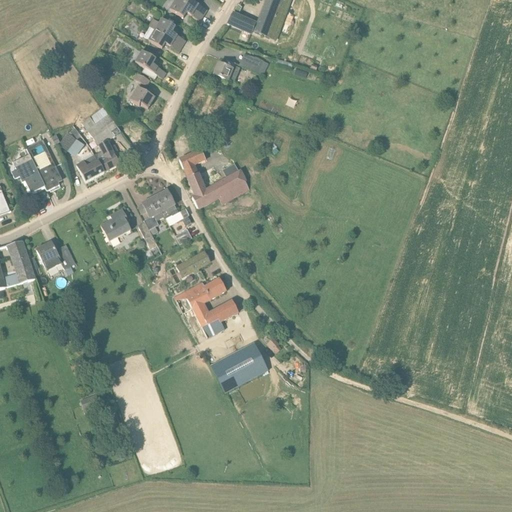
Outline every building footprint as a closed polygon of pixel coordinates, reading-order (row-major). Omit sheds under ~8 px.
[(174,0),(176,1),(203,18),(207,12),(193,3),(195,0),(174,0)] [(267,0),(254,34),(276,41),(292,1),(287,0),(267,0)] [(203,18),(176,1),(169,12),(183,20),(186,15),(200,23),(203,18)] [(241,6),(240,6),(238,5),(233,14),(227,25),(251,35),(256,25),(238,18),(237,18),(241,9),(240,8),(241,6)] [(149,28),(154,32),(181,49),(185,43),(172,34),(175,29),(160,21),(158,24),(153,21),(149,28)] [(181,49),(154,32),(148,42),(162,51),(165,46),(178,54),(181,49)] [(152,66),(155,61),(141,53),(134,65),(144,70),(142,74),(154,82),(157,78),(162,81),(166,75),(152,66)] [(255,59),(244,56),(239,67),(257,75),(263,62),(255,59)] [(218,65),(213,77),(228,82),(229,80),(235,83),(241,70),(234,67),(235,65),(226,62),(224,68),(218,65)] [(307,73),(296,69),(294,76),(305,79),(307,73)] [(150,83),(138,76),(135,81),(147,89),(150,83)] [(147,110),(154,99),(137,89),(130,101),(139,107),(140,106),(147,110)] [(98,147),(107,143),(120,133),(103,110),(81,125),(98,147)] [(67,134),(58,146),(67,153),(76,141),(67,134)] [(43,142),(27,149),(32,160),(44,189),(46,193),(59,187),(57,182),(61,181),(51,158),(50,158),(43,142)] [(105,160),(98,164),(103,175),(119,167),(113,156),(117,154),(114,147),(110,149),(107,143),(98,147),(105,160)] [(179,162),(183,171),(195,167),(205,161),(200,151),(180,161),(179,162)] [(85,185),(103,175),(98,164),(94,158),(76,168),(85,185)] [(25,182),(30,195),(44,189),(32,160),(15,168),(22,183),(25,182)] [(16,171),(11,173),(14,181),(19,178),(16,171)] [(198,212),(218,202),(219,201),(222,207),(249,191),(245,184),(246,183),(241,172),(206,192),(203,184),(191,190),(195,199),(191,200),(198,212)] [(199,176),(187,181),(191,190),(203,184),(199,176)] [(0,214),(8,211),(0,188),(0,214)] [(162,195),(154,199),(162,214),(164,219),(164,218),(166,221),(169,227),(183,220),(179,214),(178,215),(167,193),(166,193),(166,194),(162,196),(162,195)] [(143,222),(144,224),(148,231),(149,231),(157,227),(153,219),(162,214),(154,199),(147,203),(147,204),(143,206),(142,206),(149,219),(143,222)] [(112,222),(100,228),(108,242),(129,232),(126,225),(128,224),(122,211),(110,218),(112,222)] [(157,247),(149,231),(148,231),(144,224),(138,228),(150,251),(157,247)] [(175,238),(179,247),(192,240),(187,231),(175,238)] [(36,252),(47,273),(61,266),(62,268),(64,271),(70,268),(65,258),(59,261),(51,244),(42,249),(42,251),(37,253),(36,252)] [(204,253),(176,269),(182,280),(211,265),(204,253)] [(20,286),(35,282),(26,257),(13,261),(12,260),(11,260),(16,276),(4,279),(7,289),(20,285),(20,286)] [(208,316),(202,306),(225,293),(219,281),(205,289),(202,285),(194,289),(193,289),(174,299),(182,316),(184,315),(194,334),(201,330),(218,321),(220,325),(224,322),(238,314),(232,303),(208,316)] [(218,335),(224,332),(220,325),(218,321),(201,330),(207,340),(218,335)] [(278,347),(273,341),(268,345),(273,351),(274,351),(277,354),(281,351),(278,347)] [(253,346),(211,368),(225,394),(267,372),(253,346)]
